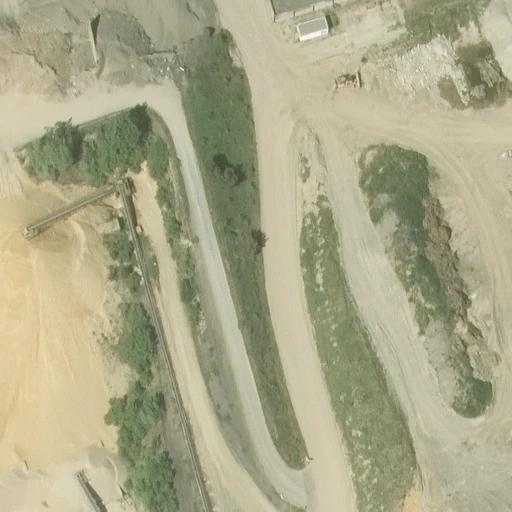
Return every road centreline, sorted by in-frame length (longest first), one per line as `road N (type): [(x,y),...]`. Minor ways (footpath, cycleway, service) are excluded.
road 1 (track): [(356,475),(330,481),(298,464),(201,122),(19,165),(0,160)]
road 2 (track): [(252,0),(280,81),(306,291),(356,475)]
